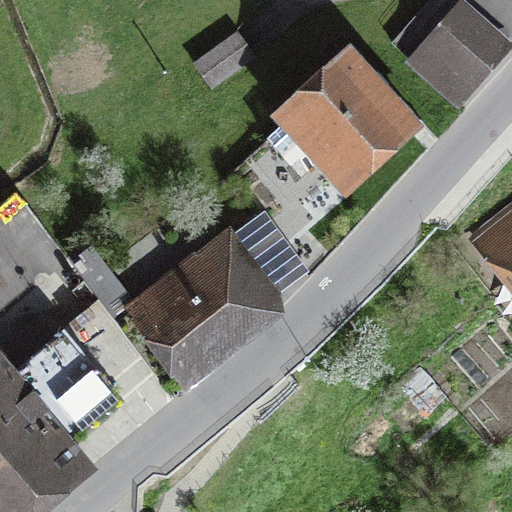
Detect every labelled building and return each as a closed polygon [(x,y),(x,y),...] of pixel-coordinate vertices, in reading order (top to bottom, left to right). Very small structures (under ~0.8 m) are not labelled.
[(459,102),(509,47),(455,0),(431,0),(393,41),(459,102)] [(212,87),(254,56),(237,32),(195,63),(212,87)] [(290,119),(344,178),(404,124),(350,64),(290,119)] [(511,230),(496,243),(511,261),(511,230)] [(184,368),(267,304),(223,246),(196,267),(192,261),(136,304),(184,368)] [(0,511),(13,511),(69,465),(58,453),(153,372),(98,299),(16,369),(0,350),(0,511)]
